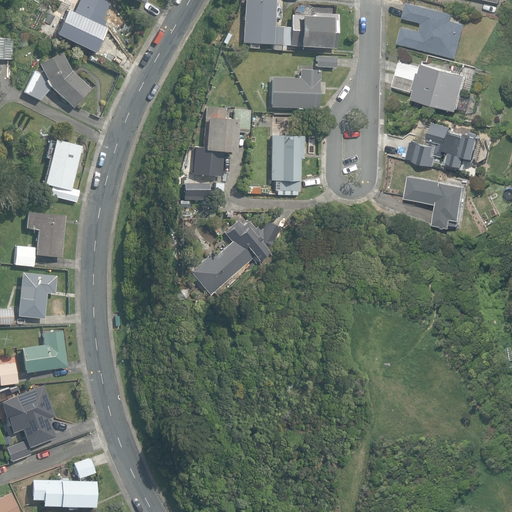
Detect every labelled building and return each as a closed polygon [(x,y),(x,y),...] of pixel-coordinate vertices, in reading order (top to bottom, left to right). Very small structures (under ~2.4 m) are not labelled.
[(54,33),(93,52),(104,28),(99,25),(109,3),(101,0),(78,0),(72,13),(66,9),(54,33)] [(269,49),(284,50),(284,45),(335,48),(337,14),(314,13),(314,16),(312,16),(312,11),(310,7),(306,4),(301,4),(297,6),(294,11),(293,15),(290,15),(289,27),(273,26),(274,0),(244,0),(242,42),(270,44),(269,49)] [(399,43),(456,58),(465,24),(451,20),(453,14),(408,2),(404,18),(423,22),(421,30),(403,26),(399,43)] [(0,58),(11,59),(12,39),(0,38),(0,58)] [(50,87),(72,107),(89,88),(70,71),(61,52),(38,64),(44,76),(33,70),(23,91),(38,99),(50,87)] [(315,66),(334,67),(335,57),(316,56),(315,66)] [(414,98),(458,110),(468,75),(424,63),(423,68),(400,61),(397,74),(394,86),(416,92),(414,98)] [(270,106),(316,108),(317,91),(319,91),(319,84),(317,84),(317,79),(318,79),(318,70),(299,69),(298,78),(271,77),(270,106)] [(191,174),(220,176),(222,150),(226,151),(233,152),(233,149),(235,149),(237,128),(247,129),(249,110),(234,109),(233,118),(223,117),(224,108),(205,106),(201,147),(194,147),(191,174)] [(448,161),(464,165),(467,155),(476,157),(481,138),(478,137),(479,134),(470,131),(470,135),(466,133),(465,135),(451,131),(452,127),(433,122),(428,138),(439,141),(435,153),(444,156),(446,149),(451,151),(448,161)] [(274,190),(298,190),(298,180),(299,158),(302,158),(302,135),(270,135),(269,179),(274,180),(274,190)] [(48,195),(75,201),(78,190),(70,188),(81,145),(53,138),(42,183),(50,185),(48,195)] [(409,158),(434,165),(436,157),(433,156),(436,146),(414,140),(409,158)] [(443,227),(447,227),(447,226),(452,227),(452,224),(458,225),(460,219),(462,219),(468,185),(410,175),(406,198),(438,204),(435,224),(443,225),(443,227)] [(186,183),(186,196),(208,195),(208,183),(186,183)] [(246,193),(259,194),(259,186),(246,185),(246,193)] [(502,198),(493,202),(498,214),(508,209),(502,198)] [(34,254),(60,256),(64,215),(26,212),(24,228),(36,229),(34,254)] [(188,271),(209,295),(254,256),(258,261),(268,252),(267,251),(280,228),(266,220),(261,229),(256,226),(254,227),(253,227),(247,220),(242,225),(237,219),(222,232),(230,241),(215,254),(212,251),(188,271)] [(13,263),(32,265),(34,247),(15,245),(13,263)] [(16,315),(42,318),(45,292),(53,293),(55,275),(20,271),(16,315)] [(175,299),(185,300),(186,289),(176,289),(175,299)] [(0,308),(0,323),(12,323),(11,308),(0,308)] [(21,347),(24,371),(66,366),(61,330),(41,333),(43,344),(21,347)] [(0,363),(0,384),(17,382),(14,362),(0,363)] [(9,397),(27,446),(54,436),(36,387),(9,397)] [(2,437),(4,444),(10,442),(8,435),(2,437)] [(5,446),(10,460),(30,453),(25,439),(5,446)] [(73,464),(77,477),(93,472),(88,458),(73,464)] [(42,504),(95,506),(95,481),(31,479),(30,498),(42,498),(42,504)] [(0,511),(17,511),(9,492),(0,495),(0,511)]
